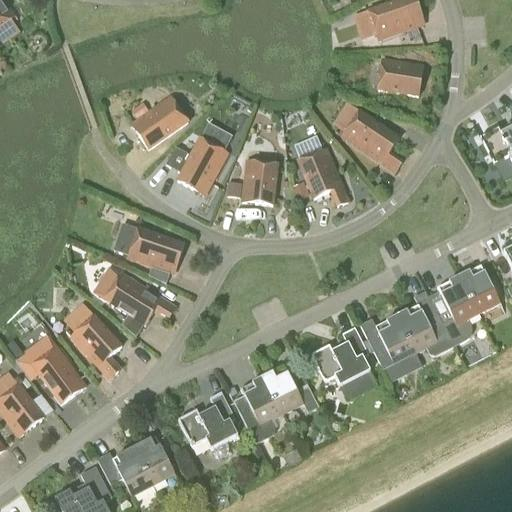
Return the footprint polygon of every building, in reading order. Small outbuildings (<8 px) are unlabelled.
[(0,0),(0,27),(15,18),(1,0),(0,0)] [(424,27),(414,0),(407,0),(368,14),(378,43),(424,27)] [(418,100),(423,69),(383,62),(378,93),(418,100)] [(131,126),(148,152),(188,125),(170,99),(131,126)] [(142,106),(131,114),(136,121),(147,114),(142,106)] [(402,166),(388,157),(399,141),(359,114),(342,140),(395,176),(402,166)] [(481,140),(495,167),(509,160),(511,165),(511,114),(511,115),(511,116),(511,131),(502,136),(499,130),(481,140)] [(177,183),(204,198),(227,156),(200,141),(191,159),(176,151),(166,168),(181,176),(177,183)] [(311,197),(314,202),(331,195),(337,209),(348,205),(326,152),(298,164),(311,197)] [(242,205),(273,208),(273,203),(277,168),(247,164),(242,205)] [(228,187),(227,199),(239,201),(240,188),(228,187)] [(128,261),(174,276),(184,247),(138,231),(128,261)] [(511,249),(503,254),(511,270),(511,249)] [(459,278),(478,316),(500,305),(481,267),(459,278)] [(166,288),(169,278),(151,272),(148,279),(166,288)] [(121,276),(120,278),(104,302),(145,328),(157,310),(159,311),(160,315),(169,321),(175,310),(162,302),(121,276)] [(467,322),(478,316),(459,278),(437,290),(438,293),(428,299),(453,348),(465,342),(469,339),(470,336),(471,332),(470,328),(467,322)] [(453,348),(428,299),(425,293),(414,299),(418,307),(396,318),(415,356),(427,350),(430,356),(435,357),(453,348)] [(373,354),(383,372),(415,356),(396,318),(374,329),(378,337),(367,342),(373,354)] [(71,339),(109,382),(118,374),(107,362),(121,349),(94,319),(71,339)] [(342,337),(347,346),(332,354),(329,348),(310,357),(324,385),(334,379),(340,389),(370,374),(363,360),(373,354),(367,342),(362,345),(354,330),(342,337)] [(57,350),(32,369),(60,407),(85,389),(57,350)] [(307,386),(296,392),(284,368),(262,380),(281,417),(303,406),(307,415),(319,409),(307,386)] [(244,398),(233,404),(255,447),(271,440),(273,438),(275,434),(274,431),(270,423),(281,417),(262,380),(240,391),(244,398)] [(17,387),(18,388),(23,394),(31,388),(25,381),(17,387)] [(18,388),(0,402),(0,414),(19,439),(44,420),(18,388)] [(228,393),(230,398),(236,395),(233,390),(228,393)] [(211,452),(237,438),(230,423),(235,421),(221,394),(209,400),(215,410),(199,418),(196,413),(177,422),(192,449),(205,442),(211,452)] [(133,450),(153,488),(174,476),(155,439),(133,450)] [(160,444),(165,453),(171,450),(165,440),(160,444)] [(133,450),(112,461),(109,455),(97,462),(110,487),(122,481),(131,499),(153,488),(133,450)] [(170,456),(184,478),(191,474),(178,452),(170,456)] [(107,511),(103,505),(112,500),(95,469),(80,477),(87,491),(73,499),(70,493),(45,506),(48,511),(107,511)]
